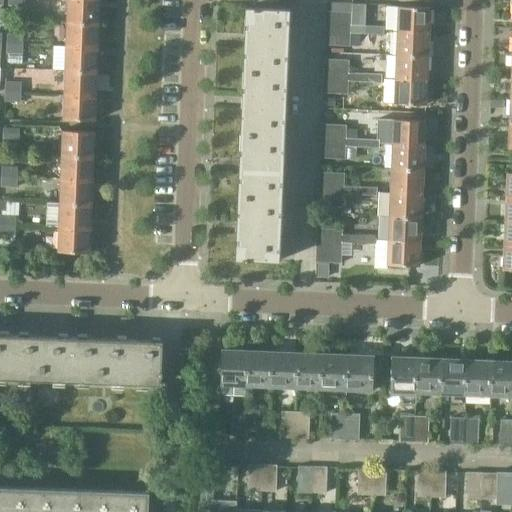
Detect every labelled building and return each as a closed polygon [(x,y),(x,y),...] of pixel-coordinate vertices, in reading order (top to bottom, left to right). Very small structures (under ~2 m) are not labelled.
[(66,0),(66,23),(99,24),(99,0),(66,0)] [(352,4),(351,24),(365,25),(366,4),(352,4)] [(398,6),(397,31),(429,32),(430,8),(398,6)] [(244,39),(288,41),(289,9),(245,7),(244,39)] [(325,23),(351,24),(351,12),(326,11),(325,23)] [(65,47),(98,48),(99,24),(66,23),(65,47)] [(351,25),(351,24),(325,23),(325,34),(350,35),(350,33),(351,25)] [(350,33),(367,34),(367,26),(351,25),(350,33)] [(384,27),(367,26),(367,34),(384,35),(384,27)] [(395,55),(428,56),(429,32),(397,31),(395,55)] [(6,43),(23,44),(24,34),(7,34),(6,43)] [(350,35),(325,34),(324,45),(350,46),(350,35)] [(243,70),(286,72),(288,41),(244,39),(243,70)] [(23,54),(23,44),(6,43),(6,53),(23,54)] [(64,71),(97,72),(98,48),(65,47),(64,71)] [(394,79),(427,80),(428,56),(395,55),(394,79)] [(324,59),(323,70),(349,71),(349,60),(324,59)] [(241,102),(285,104),(286,72),(243,70),(241,102)] [(348,81),(349,73),(349,71),(323,70),(323,82),(348,83),(348,81)] [(63,94),(96,96),(97,72),(64,71),(63,94)] [(348,81),(365,82),(365,74),(349,73),(348,81)] [(382,74),(365,74),(365,82),(382,83),(382,74)] [(427,80),(394,79),(393,103),(426,105),(427,80)] [(5,82),(5,92),(21,93),(22,83),(5,82)] [(348,83),(323,82),(322,93),(348,94),(348,83)] [(21,93),(5,92),(4,102),(21,102),(21,93)] [(62,119),(95,121),(96,96),(63,94),(62,119)] [(240,133),(284,135),(285,104),(241,102),(240,133)] [(392,144),(423,145),(424,121),(393,120),(392,144)] [(321,124),(320,136),(346,137),(346,125),(321,124)] [(3,139),(19,140),(20,129),(3,128),(3,139)] [(60,156),(93,157),(95,132),(61,131),(60,156)] [(239,165),(282,167),(284,135),(240,133),(239,165)] [(346,147),(346,138),(346,137),(320,136),(320,148),(345,149),(346,147)] [(346,147),(362,147),(363,139),(346,138),(346,147)] [(363,139),(362,147),(379,148),(379,140),(363,139)] [(391,168),(422,169),(423,145),(392,144),(391,168)] [(345,149),(320,148),(319,158),(345,159),(345,149)] [(59,179),(92,181),(93,157),(60,156),(59,179)] [(238,196),(281,198),(282,167),(239,165),(238,196)] [(1,177),(18,177),(18,167),(2,167),(1,177)] [(390,192),(421,194),(422,169),(391,168),(390,192)] [(318,184),(344,185),(344,173),(319,172),(318,184)] [(17,187),(18,177),(1,177),(1,187),(17,187)] [(58,203),(91,205),(92,181),(59,179),(58,203)] [(344,194),(344,186),(344,185),(318,184),(318,196),(343,197),(344,194)] [(344,194),(360,195),(361,186),(344,186),(344,194)] [(377,187),(361,186),(360,195),(377,195),(377,187)] [(389,216),(420,218),(421,194),(390,192),(389,216)] [(236,228),(280,230),(281,198),(238,196),(236,228)] [(343,197),(318,196),(317,206),(343,207),(343,197)] [(57,227),(90,229),(91,205),(58,203),(57,227)] [(0,225),(15,225),(16,216),(0,215),(0,225)] [(388,241),(419,242),(420,218),(389,216),(388,241)] [(503,245),(511,245),(511,221),(504,221),(503,245)] [(15,235),(15,225),(0,225),(0,234),(8,235),(15,235)] [(56,252),(89,253),(90,229),(57,227),(56,252)] [(279,261),(280,230),(236,228),(235,259),(279,261)] [(342,241),(342,234),(342,230),(316,229),(316,240),(342,241)] [(342,242),(358,243),(359,235),(342,234),(342,241),(342,242)] [(375,235),(359,235),(358,243),(375,244),(375,235)] [(341,253),(342,242),(342,241),(316,240),(316,252),(341,253)] [(387,265),(418,266),(419,242),(388,241),(387,265)] [(511,269),(511,245),(503,245),(502,269),(511,269)] [(341,253),(316,252),(315,263),(341,264),(341,253)] [(0,377),(43,379),(45,336),(0,334),(0,377)] [(103,381),(104,338),(45,336),(43,379),(103,381)] [(164,341),(104,338),(103,381),(162,384),(164,341)] [(247,386),(248,351),(223,350),(221,395),(246,396),(247,386)] [(247,386),(272,387),(273,352),(248,351),(247,386)] [(272,387),(297,388),(298,353),(273,352),(272,387)] [(297,388),(322,389),(323,354),(298,353),(297,388)] [(322,389),(347,390),(348,355),(323,354),(322,389)] [(373,356),(348,355),(347,390),(372,391),(373,356)] [(415,404),(416,393),(417,357),(391,356),(390,392),(401,392),(401,404),(415,404)] [(416,393),(440,394),(442,359),(417,357),(416,393)] [(440,394),(466,395),(467,360),(442,359),(440,394)] [(466,395),(491,397),(492,361),(467,360),(466,395)] [(491,397),(511,397),(511,361),(492,361),(491,397)] [(245,435),(246,410),(231,409),(230,435),(245,435)] [(260,410),(246,410),(245,435),(259,436),(260,410)] [(280,437),(295,437),(296,412),(281,411),(280,437)] [(296,412),(295,437),(309,438),(310,412),(296,412)] [(345,439),(346,413),(332,413),(330,439),(345,439)] [(360,414),(346,413),(345,439),(359,440),(360,414)] [(399,442),(414,442),(415,416),(401,415),(399,442)] [(415,416),(414,442),(428,443),(429,416),(415,416)] [(450,444),(464,444),(465,418),(451,417),(450,444)] [(465,418),(464,444),(478,445),(479,418),(465,418)] [(500,446),(511,446),(511,419),(500,419),(500,446)] [(262,491),(263,464),(249,464),(248,490),(262,491)] [(277,465),(263,464),(262,491),(276,491),(277,465)] [(298,492),(312,493),(313,466),(299,466),(298,492)] [(313,466),(312,493),(326,493),(327,467),(313,466)] [(357,494),(371,495),(373,468),(358,468),(357,494)] [(373,468),(371,495),(386,495),(387,469),(373,468)] [(431,497),(432,471),(418,470),(417,496),(431,497)] [(446,471),(432,471),(431,497),(445,498),(446,471)] [(482,499),(483,473),(468,472),(467,498),(482,499)] [(511,473),(483,473),(482,499),(496,499),(496,504),(511,504),(511,473)] [(234,511),(235,501),(213,500),(214,481),(199,480),(197,511),(234,511)] [(0,511),(34,511),(35,487),(0,485),(0,511)] [(91,511),(93,490),(35,487),(34,511),(91,511)] [(149,511),(150,492),(93,490),(91,511),(149,511)]
